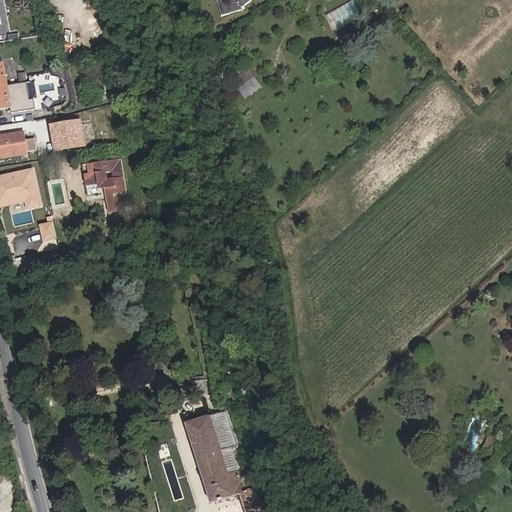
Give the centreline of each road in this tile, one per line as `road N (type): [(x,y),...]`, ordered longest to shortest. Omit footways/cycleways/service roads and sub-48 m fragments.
road 1 (unknown): [(14,396),(74,397),(164,382),(186,390),(201,410)]
road 2 (tertiary): [(0,332),(45,511)]
